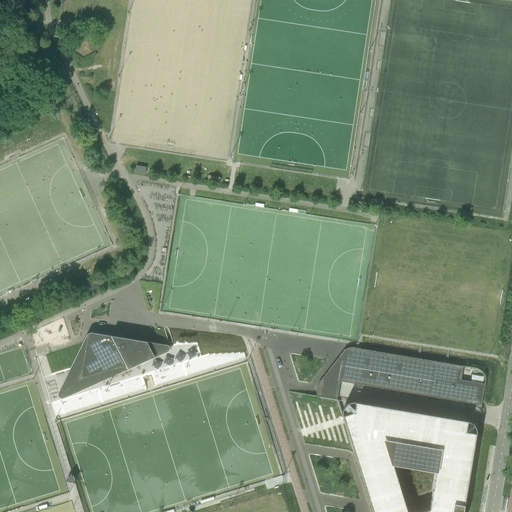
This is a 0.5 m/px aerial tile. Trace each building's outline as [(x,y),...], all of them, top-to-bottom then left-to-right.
[(112,9),(103,77),(118,79),(128,11),(112,9)] [(135,166),(134,172),(145,174),(146,168),(135,166)] [(263,185),(272,186),(274,173),(265,172),(263,185)] [(130,340),(91,333),(87,336),(86,342),(83,364),(51,374),(42,377),(51,405),(183,364),(176,344),(169,346),(142,342),(138,343),(132,345),(130,340)] [(316,387),(316,390),(316,392),(316,394),(317,397),(336,400),(340,382),(480,406),(480,405),(484,384),(460,380),(463,367),(447,364),(444,364),(419,359),(417,359),(372,351),(353,348),(350,348),(348,349),(346,349),(344,351),(343,352),(342,353),(341,355),(338,357),(337,359),(327,372),(326,373),(318,383),(317,385),(316,387)] [(342,409),(341,411),(341,412),(341,413),(341,415),(342,417),(344,424),(354,457),(355,461),(356,463),(357,464),(368,503),(371,511),(462,511),(475,435),(475,434),(475,433),(476,433),(475,432),(476,432),(475,430),(475,428),(474,428),(474,426),(473,426),(472,424),(471,423),(470,423),(469,422),(468,422),(462,421),(354,402),(352,402),(351,402),(349,403),(347,404),(346,404),(345,405),(343,407),(342,409)] [(74,483),(73,481),(72,475),(71,475),(70,475),(65,481),(65,482),(73,483),(74,483)]
